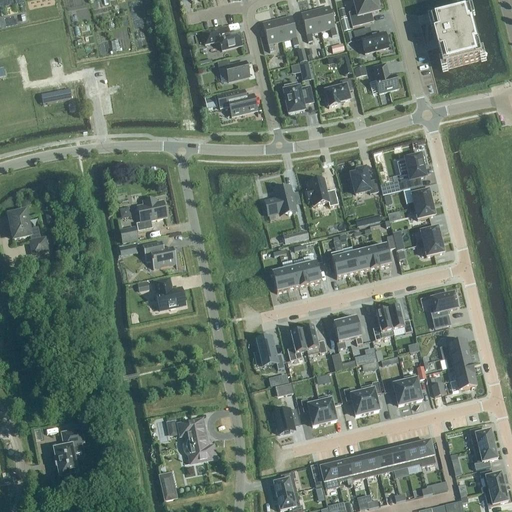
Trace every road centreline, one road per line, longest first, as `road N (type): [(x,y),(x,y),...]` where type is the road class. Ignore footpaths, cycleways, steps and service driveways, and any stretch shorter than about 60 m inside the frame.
road 1 (residential): [(180,148),(237,426),(238,511)]
road 2 (residential): [(467,270),(261,318)]
road 3 (residential): [(497,403),(300,451)]
road 4 (residential): [(180,148),(100,148),(0,168)]
road 5 (residential): [(467,270),(427,115)]
road 6 (residential): [(427,115),(279,149)]
road 7 (residential): [(247,6),(279,149)]
road 8 (residential): [(497,403),(467,270)]
road 9 (residential): [(393,0),(427,115)]
